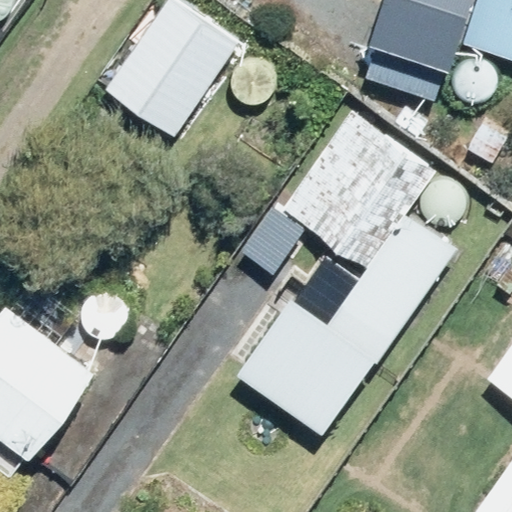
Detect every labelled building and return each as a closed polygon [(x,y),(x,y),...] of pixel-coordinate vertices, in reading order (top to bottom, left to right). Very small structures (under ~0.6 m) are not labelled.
[(182,0),(168,0),(110,89),(180,135),(243,40),(182,0)] [(511,0),(389,0),(376,43),(458,69),(467,41),(511,55),(511,0)] [(360,102),(292,199),(377,256),(444,161),(360,102)] [(471,146),(498,165),(511,144),(511,137),(488,121),(471,146)] [(418,204),(353,296),(403,331),(469,239),(418,204)] [(0,321),(0,437),(30,460),(97,366),(12,305),(0,321)] [(233,364),(278,402),(300,376),(255,338),(233,364)] [(511,511),(511,467),(479,511),(511,511)]
